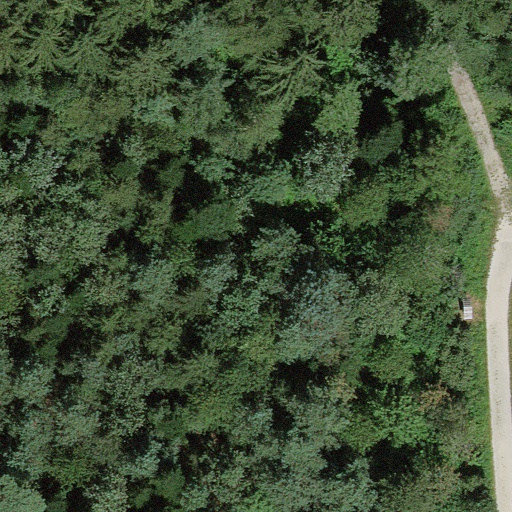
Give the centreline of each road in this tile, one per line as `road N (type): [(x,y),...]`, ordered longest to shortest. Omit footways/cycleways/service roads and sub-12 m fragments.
road 1 (track): [(511,495),(496,210)]
road 2 (track): [(496,210),(424,0)]
